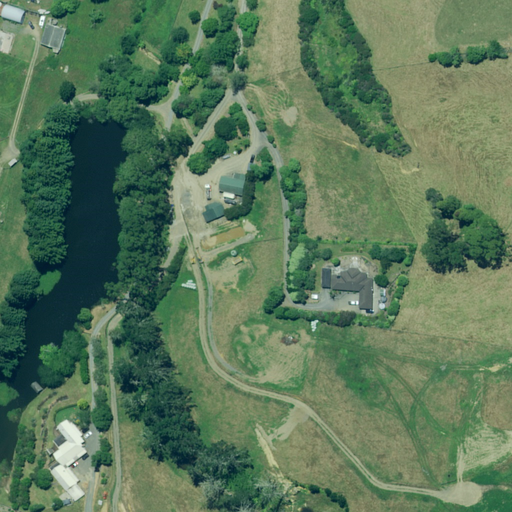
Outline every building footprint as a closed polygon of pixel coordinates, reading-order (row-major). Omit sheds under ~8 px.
[(8,5),(4,17),(23,24),(27,11),(8,5)] [(43,43),(55,46),(54,51),(61,53),(62,52),(68,29),(50,24),(50,26),(48,25),(43,43)] [(220,190),(244,195),(248,175),(236,173),(235,178),(223,176),(220,190)] [(218,204),(217,202),(207,207),(208,211),(204,213),(208,222),(227,214),(223,204),(221,205),(220,203),(218,204)] [(362,272),(362,269),(352,269),(352,271),(343,271),(343,276),(336,276),(335,289),(361,291),(360,308),(372,309),(374,278),(368,277),(368,273),(362,272)] [(36,393),(42,389),(36,382),(30,386),(36,393)] [(69,466),(88,452),(85,447),(86,446),(84,444),(86,441),(83,437),(85,435),(75,422),(73,424),(70,420),(61,427),(70,440),(61,448),(62,450),(56,454),(64,464),(54,473),(76,501),(85,494),(76,483),(80,480),(69,466)]
